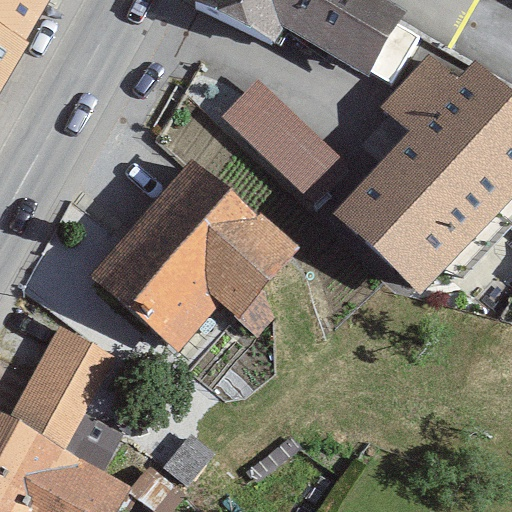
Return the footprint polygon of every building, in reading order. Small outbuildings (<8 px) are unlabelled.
[(34,0),(0,0),(0,29),(12,37),(34,0)] [(369,78),(406,13),(382,0),(204,0),(278,41),(284,31),(369,78)] [(0,64),(10,48),(0,42),(0,64)] [(511,199),(511,94),(487,71),(476,84),(440,50),(383,110),(410,135),(332,217),(418,298),(511,199)] [(260,78),(224,115),(301,188),(337,150),(260,78)] [(269,247),(180,164),(77,274),(166,357),(269,247)] [(115,511),(128,489),(0,421),(0,511),(115,511)] [(148,466),(137,497),(174,511),(185,480),(148,466)]
